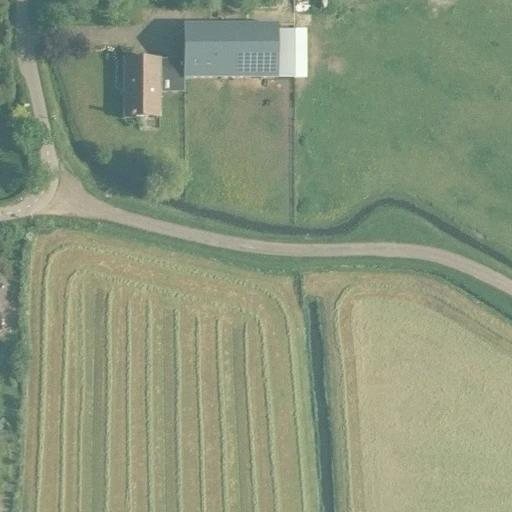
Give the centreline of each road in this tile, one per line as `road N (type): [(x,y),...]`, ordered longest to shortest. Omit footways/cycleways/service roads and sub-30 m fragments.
road 1 (track): [(39,193),(226,241),(441,254),(511,287)]
road 2 (unclassified): [(0,207),(39,193),(20,0)]
